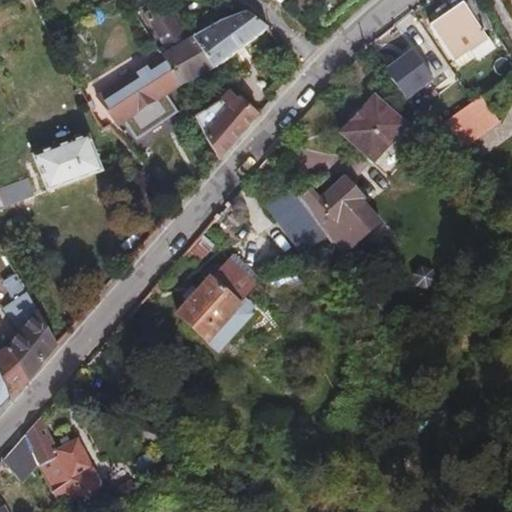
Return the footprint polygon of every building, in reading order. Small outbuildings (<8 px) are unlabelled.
[(493,28),(475,0),(470,0),(430,27),(453,60),(469,50),(474,58),(477,61),(494,50),(484,34),(493,28)] [(212,70),(192,39),(188,42),(165,3),(144,15),(162,46),(157,48),(163,57),(180,86),(212,70)] [(192,39),(212,70),(266,28),(246,13),(222,21),(192,39)] [(57,21),(45,27),(50,38),(63,31),(57,21)] [(459,69),(453,60),(430,27),(424,32),(452,73),(459,69)] [(157,48),(152,42),(97,76),(101,84),(107,91),(163,57),(157,48)] [(459,69),(474,58),(469,50),(453,60),(459,69)] [(155,102),(180,86),(163,57),(107,91),(101,84),(81,96),(102,131),(110,126),(113,124),(115,126),(153,100),(155,102)] [(237,99),(228,91),(218,101),(194,117),(219,161),(259,116),(239,98),(237,99)] [(373,93),(352,119),(377,154),(406,122),(373,93)] [(499,122),(482,98),(432,132),(451,156),(499,122)] [(373,160),(377,154),(352,119),(341,131),(373,160)] [(33,158),(48,193),(102,171),(88,137),(33,158)] [(287,186),(267,160),(248,181),(269,200),(287,186)] [(349,253),(385,222),(344,174),(307,206),(349,253)] [(0,189),(0,192),(5,208),(34,196),(28,180),(0,189)] [(316,225),(287,186),(269,200),(264,204),(293,241),(316,225)] [(325,237),(316,225),(293,241),(302,253),(318,241),(325,237)] [(213,248),(200,235),(184,253),(198,266),(213,248)] [(218,351),(251,315),(247,313),(252,307),(243,298),(254,285),(229,262),(180,317),(218,351)] [(428,294),(436,288),(436,275),(423,272),(416,279),(417,291),(428,294)] [(7,348),(27,381),(57,346),(28,294),(16,302),(28,324),(7,348)] [(7,348),(0,353),(0,377),(11,398),(27,381),(7,348)] [(0,409),(11,398),(0,377),(0,409)] [(24,436),(38,463),(54,491),(72,481),(78,494),(80,498),(104,485),(78,438),(57,450),(51,440),(39,418),(24,436)] [(78,438),(73,429),(51,440),(57,450),(78,438)] [(38,463),(24,436),(2,461),(24,479),(38,463)] [(60,504),(78,494),(72,481),(54,491),(60,504)]
